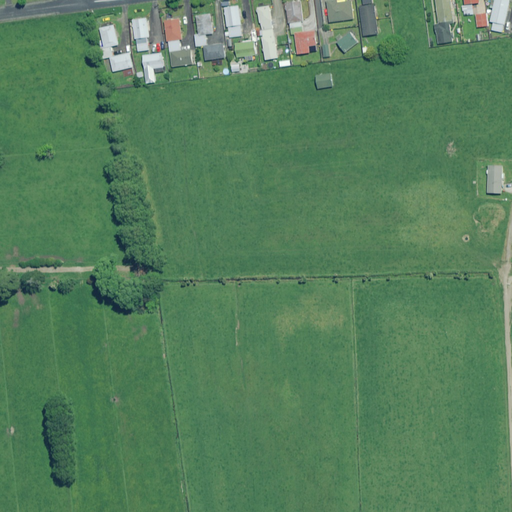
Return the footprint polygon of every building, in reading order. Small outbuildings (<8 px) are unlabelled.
[(337,3),(336,0),(333,0),(326,1),(329,23),(353,20),(351,1),(337,3)] [(372,5),(371,0),(362,0),(363,6),(360,6),(363,37),(377,35),(373,5),(372,5)] [(438,39),(436,39),(436,43),(438,43),(438,44),(453,42),(453,38),(454,38),(453,32),(452,33),(450,24),(455,23),(451,0),(434,0),(439,25),(434,25),(435,32),(437,32),(438,39)] [(464,11),(464,15),(472,14),(471,10),(473,10),(472,4),(479,3),(478,0),(463,0),(464,5),(462,5),(463,11),(464,11)] [(494,0),(490,22),(493,23),(491,30),(503,33),(506,17),(510,0),(508,0),(494,0)] [(285,3),(288,24),(289,23),(302,22),(304,22),(301,1),(285,3)] [(224,8),(227,32),(224,32),(225,36),(228,36),(228,39),(242,37),(239,6),(224,8)] [(262,31),(273,29),(269,6),(257,9),(259,23),(261,23),(261,28),(255,29),(256,32),(262,31)] [(214,34),(211,14),(196,16),(198,35),(194,35),(196,47),(203,46),(205,61),(225,59),(223,44),(207,46),(205,35),(214,34)] [(488,26),(487,14),(475,15),(476,27),(488,26)] [(149,38),(146,18),(132,20),(134,39),(136,39),(137,46),(131,47),(132,57),(139,56),(139,52),(148,51),(147,38),(149,38)] [(170,53),(172,68),(193,65),(191,50),(182,51),(180,40),(181,40),(179,19),(164,21),(166,42),(168,41),(170,53)] [(302,22),(289,23),(291,35),(294,35),(297,55),(310,53),(309,47),(317,46),(315,31),(303,32),(302,22)] [(118,45),(114,26),(100,29),(104,49),(118,45)] [(265,61),(278,58),(277,56),(283,55),(282,49),(276,50),(273,29),(262,31),(263,38),(261,38),(265,61)] [(256,47),(254,47),(254,43),(257,43),(255,30),(251,31),(252,40),(242,42),(243,43),(235,44),(237,58),(245,58),(245,62),(253,61),(253,56),(256,56),(255,55),(257,54),(256,47)] [(353,37),(355,36),(353,33),(351,34),(350,32),(337,42),(345,53),(358,44),(353,37)] [(105,59),(110,58),(113,72),(133,68),(130,54),(112,58),(110,49),(103,51),(105,59)] [(154,73),(164,72),(162,54),(143,56),(145,74),(146,84),(155,83),(154,73)] [(333,87),(331,74),(325,75),(316,77),(318,90),(333,87)] [(505,166),(490,166),(489,195),(505,195),(505,166)]
